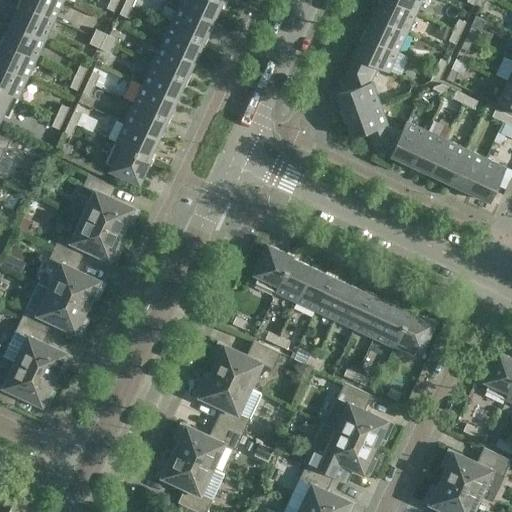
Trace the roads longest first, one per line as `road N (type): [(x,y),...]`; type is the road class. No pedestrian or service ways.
road 1 (unclassified): [(93,463),(237,148)]
road 2 (unclassified): [(492,270),(237,148)]
road 3 (unclassified): [(386,511),(492,270)]
road 4 (unclassified): [(237,148),(307,0)]
